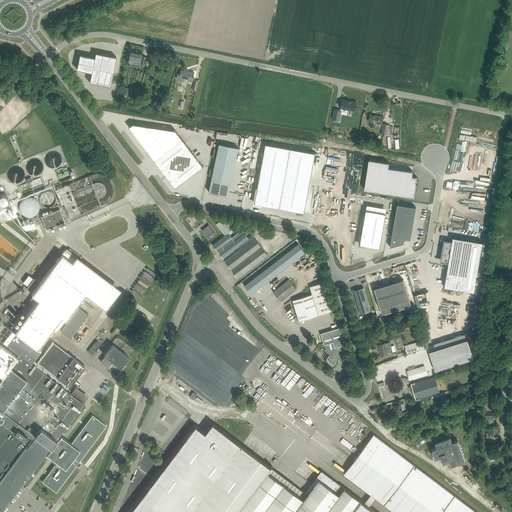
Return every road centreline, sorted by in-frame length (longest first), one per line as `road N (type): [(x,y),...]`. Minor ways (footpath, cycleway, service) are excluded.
road 1 (unclassified): [(511,115),(115,36),(81,36),(47,56)]
road 2 (tertiary): [(96,511),(201,263)]
road 3 (unclassified): [(355,401),(259,328),(201,263)]
road 4 (unclassified): [(336,278),(323,244),(303,228),(193,203),(170,214)]
road 5 (tertiary): [(170,214),(47,56)]
road 6 (unclassified): [(336,278),(425,248),(436,158)]
road 7 (unknown): [(2,296),(143,399)]
road 8 (unclassified): [(355,401),(368,383),(336,278)]
